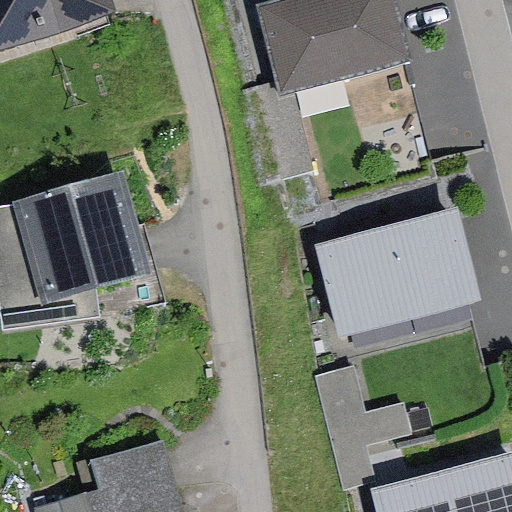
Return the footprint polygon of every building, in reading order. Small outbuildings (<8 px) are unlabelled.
[(115,0),(0,0),(0,52),(119,11),(115,0)] [(393,0),(312,0),(254,15),(277,107),(298,102),(348,89),(412,74),(393,0)] [(437,174),(412,74),(348,89),(372,190),(437,174)] [(315,174),(298,102),(277,107),(239,116),(256,188),(315,174)] [(123,174),(13,204),(41,305),(98,289),(151,275),(123,174)] [(13,204),(0,205),(0,311),(3,332),(102,320),(98,289),(41,305),(13,204)] [(459,221),(317,256),(341,351),(483,316),(459,221)] [(317,377),(345,491),(377,483),(368,446),(413,434),(405,403),(366,413),(355,367),(317,377)] [(101,489),(36,507),(37,511),(185,511),(165,439),(92,459),(101,489)] [(511,511),(511,464),(374,499),(377,511),(511,511)]
